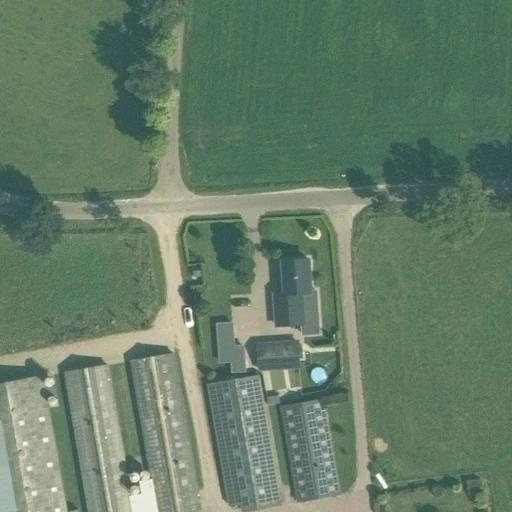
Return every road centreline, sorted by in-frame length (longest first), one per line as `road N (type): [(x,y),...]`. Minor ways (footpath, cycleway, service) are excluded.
road 1 (unclassified): [(511,190),(156,211),(16,216),(0,209)]
road 2 (unknown): [(343,200),(370,484),(349,511)]
road 3 (unknown): [(214,511),(156,211)]
road 4 (track): [(156,211),(177,0)]
